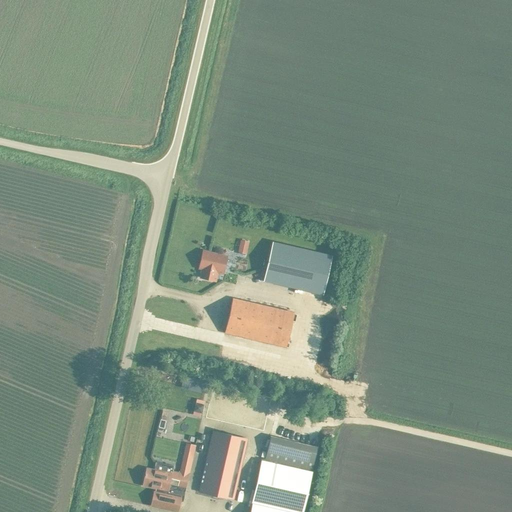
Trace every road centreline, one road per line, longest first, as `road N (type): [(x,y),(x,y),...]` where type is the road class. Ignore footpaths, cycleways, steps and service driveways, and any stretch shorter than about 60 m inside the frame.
road 1 (track): [(305,359),(314,309),(385,321),(458,0)]
road 2 (track): [(511,455),(347,417),(340,396),(305,359),(200,326),(184,295),(147,284)]
road 3 (unclassified): [(96,511),(170,181)]
road 4 (unclassified): [(170,181),(215,0)]
road 5 (track): [(231,511),(256,422),(347,417)]
road 6 (unclassified): [(170,181),(0,138)]
